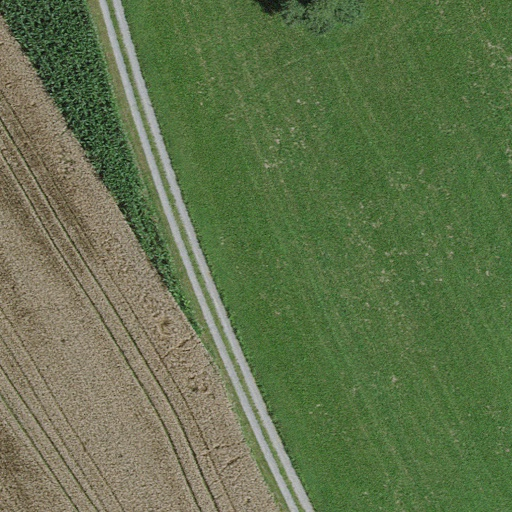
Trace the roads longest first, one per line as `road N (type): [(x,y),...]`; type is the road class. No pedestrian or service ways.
road 1 (track): [(111,0),(221,332)]
road 2 (residential): [(221,332),(303,511)]
